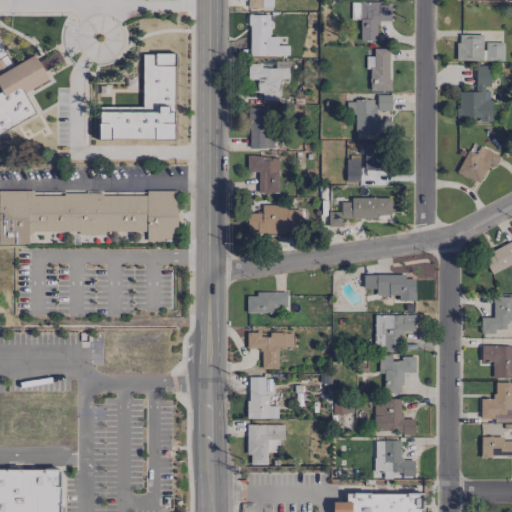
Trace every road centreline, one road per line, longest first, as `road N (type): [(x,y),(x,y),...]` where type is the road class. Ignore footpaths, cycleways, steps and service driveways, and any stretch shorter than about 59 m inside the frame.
road 1 (residential): [(447,511),(448,251),(424,230),(424,0)]
road 2 (secondary): [(211,0),(208,441)]
road 3 (residential): [(209,272),(434,239),(511,204)]
